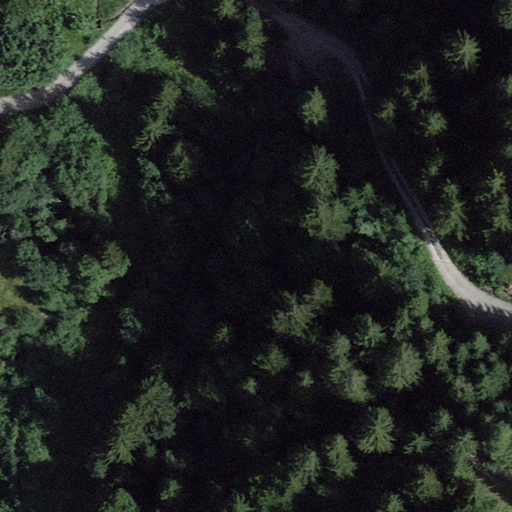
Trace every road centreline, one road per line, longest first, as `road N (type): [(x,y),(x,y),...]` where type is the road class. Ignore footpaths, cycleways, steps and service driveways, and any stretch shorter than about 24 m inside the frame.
road 1 (track): [(261,0),(350,52),(379,142),(450,273),(475,301),(511,316)]
road 2 (track): [(0,97),(61,88),(169,0)]
